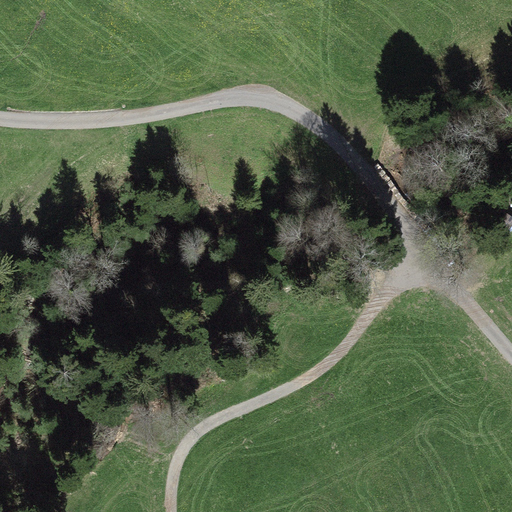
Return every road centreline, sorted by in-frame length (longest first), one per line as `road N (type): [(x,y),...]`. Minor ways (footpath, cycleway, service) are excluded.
road 1 (unclassified): [(0,119),(95,122),(229,99),(278,103),(342,147),(511,350)]
road 2 (track): [(171,511),(177,460),(208,425),(321,371),(428,255)]
